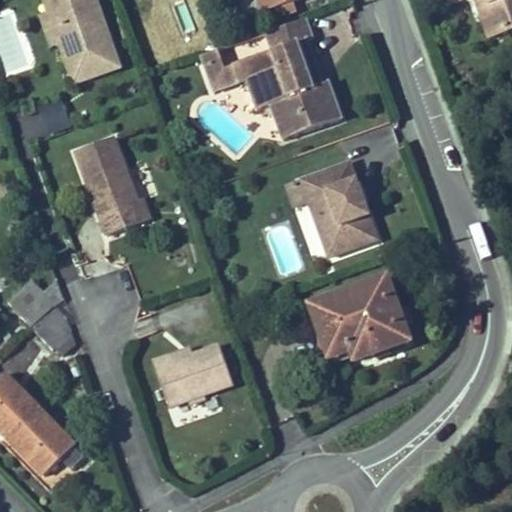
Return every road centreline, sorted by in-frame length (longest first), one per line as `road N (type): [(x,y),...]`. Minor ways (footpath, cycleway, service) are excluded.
road 1 (residential): [(388,0),(486,284),(487,342),(457,404)]
road 2 (residential): [(98,295),(161,511)]
road 3 (residential): [(369,510),(457,404)]
road 4 (residential): [(457,404),(341,469)]
